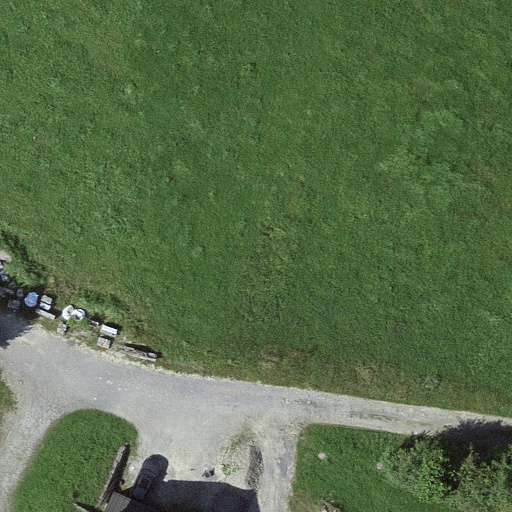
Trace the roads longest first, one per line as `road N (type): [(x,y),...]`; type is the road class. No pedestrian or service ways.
road 1 (track): [(511,435),(212,395),(91,369),(0,327)]
road 2 (track): [(0,494),(59,354)]
